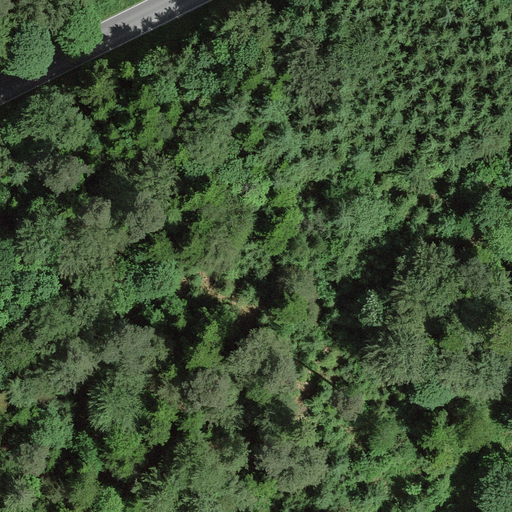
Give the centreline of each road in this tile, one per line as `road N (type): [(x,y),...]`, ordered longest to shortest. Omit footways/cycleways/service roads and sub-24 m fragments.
road 1 (tertiary): [(178,0),(0,88)]
road 2 (track): [(432,511),(511,401)]
